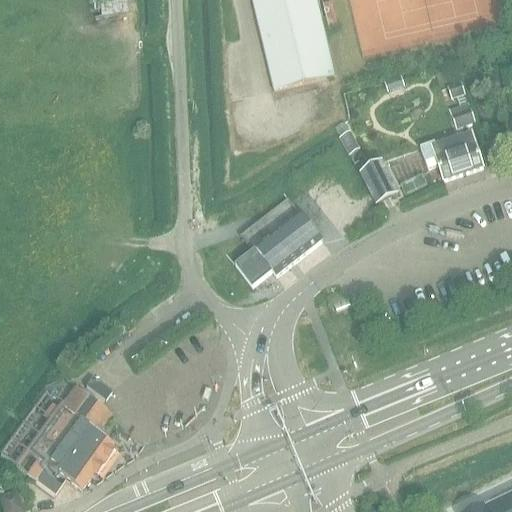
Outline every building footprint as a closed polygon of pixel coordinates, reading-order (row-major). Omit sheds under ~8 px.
[(251,0),(273,93),(335,78),(316,0),(251,0)] [(464,97),(460,85),(445,90),(449,102),(464,97)] [(474,125),(468,107),(447,114),(454,132),(474,125)] [(350,134),(341,139),(350,157),(360,152),(350,134)] [(471,137),(461,141),(421,154),(427,169),(438,165),(444,184),(482,171),(471,137)] [(491,168),(503,164),(498,143),(485,147),(491,168)] [(378,168),(357,180),(373,208),(394,196),(378,168)] [(231,201),(213,212),(221,224),(239,213),(231,201)] [(278,278),(323,243),(301,216),(248,259),(244,265),(238,268),(254,290),(275,273),(278,278)] [(357,259),(353,270),(404,287),(408,277),(357,259)] [(111,417),(95,405),(74,391),(60,411),(27,457),(35,462),(44,469),(47,471),(80,493),(112,448),(97,436),(111,417)] [(35,462),(25,477),(34,484),(44,469),(35,462)] [(3,511),(20,511),(14,497),(0,503),(3,511)] [(484,511),(483,511),(510,511),(506,503),(486,511),(484,511)]
